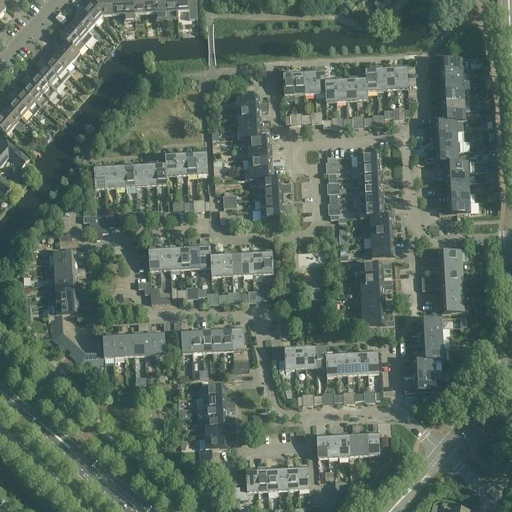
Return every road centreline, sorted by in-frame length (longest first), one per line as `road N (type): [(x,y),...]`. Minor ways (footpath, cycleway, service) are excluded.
road 1 (residential): [(128,245),(130,297),(155,319),(259,315),(275,408),(308,416)]
road 2 (residential): [(128,237),(315,236),(314,181),(293,162),(292,148)]
